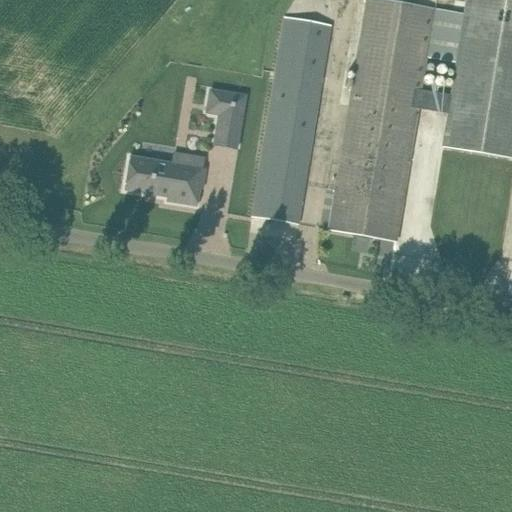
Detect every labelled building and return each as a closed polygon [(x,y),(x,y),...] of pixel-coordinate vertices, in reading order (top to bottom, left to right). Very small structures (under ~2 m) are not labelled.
[(197,0),(193,35),(258,45),(264,0),(197,0)] [(511,0),(466,0),(464,15),(378,0),(369,0),(329,230),(395,242),(419,109),(450,115),(445,146),(511,157),(511,0)] [(286,19),(255,197),(251,216),(298,224),(332,27),(286,19)] [(48,162),(66,188),(213,81),(194,55),(48,162)] [(221,115),(215,152),(238,156),(248,100),(229,96),(226,116),(221,115)] [(127,156),(121,190),(161,197),(160,200),(193,206),(195,189),(199,190),(202,169),(200,169),(201,159),(181,155),(179,165),(127,156)]
